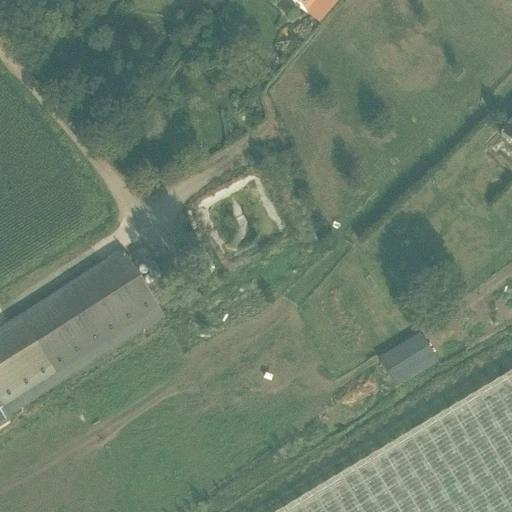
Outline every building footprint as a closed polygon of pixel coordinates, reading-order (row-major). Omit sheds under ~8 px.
[(291,0),(304,12),(315,0),(291,0)] [(190,7),(168,20),(175,30),(196,17),(190,7)] [(511,123),(500,136),(511,147),(511,123)] [(0,429),(10,424),(1,410),(158,309),(122,252),(18,319),(0,330),(0,429)] [(421,335),(379,361),(396,390),(438,364),(421,335)] [(511,511),(511,373),(280,511),(511,511)]
